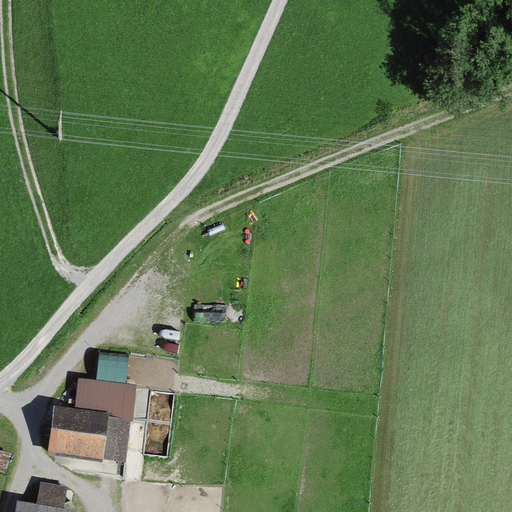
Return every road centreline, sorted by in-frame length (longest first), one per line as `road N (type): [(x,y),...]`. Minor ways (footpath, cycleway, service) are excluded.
road 1 (track): [(0,383),(187,186),(281,0)]
road 2 (track): [(99,511),(84,491),(49,469),(22,413),(0,394)]
